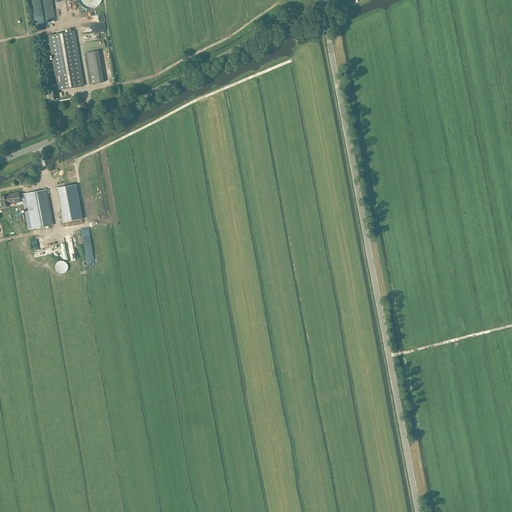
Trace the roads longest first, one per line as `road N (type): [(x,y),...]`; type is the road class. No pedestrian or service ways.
road 1 (tertiary): [(418,511),(323,13)]
road 2 (unclassified): [(0,161),(106,116),(280,23),(323,13)]
road 3 (track): [(388,355),(511,325)]
